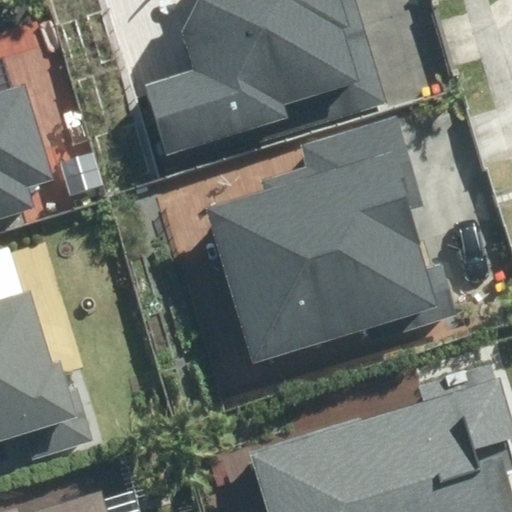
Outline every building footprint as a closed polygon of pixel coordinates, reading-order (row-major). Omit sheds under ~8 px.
[(133,94),(152,167),(381,107),(352,0),(205,0),(166,86),(133,94)] [(0,232),(24,226),(15,198),(46,189),(17,91),(0,96),(0,232)] [(265,206),(195,228),(245,391),(442,331),(382,137),(256,176),(265,206)] [(0,471),(89,445),(73,391),(53,397),(26,304),(0,311),(0,471)] [(485,394),(231,459),(244,511),(500,511),(492,481),(506,477),(485,394)] [(101,511),(98,502),(65,511),(13,511),(13,509),(0,511),(101,511)]
